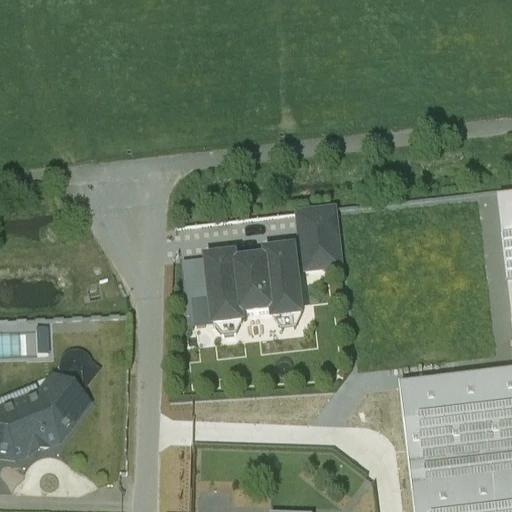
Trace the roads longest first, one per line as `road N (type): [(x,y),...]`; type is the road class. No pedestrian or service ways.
road 1 (residential): [(157,167),(511,129)]
road 2 (residential): [(149,511),(157,167)]
road 3 (residential): [(0,183),(157,167)]
road 4 (unknown): [(155,241),(278,231)]
